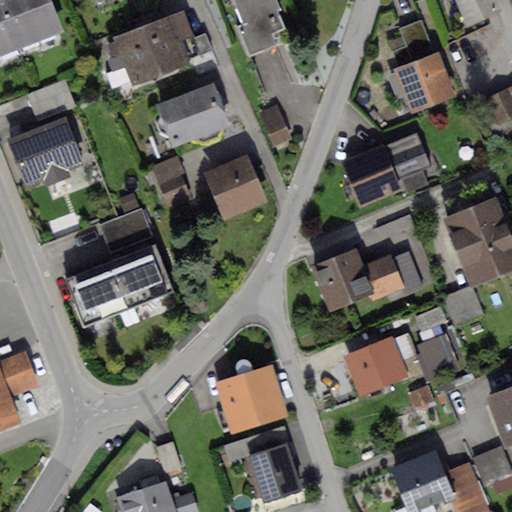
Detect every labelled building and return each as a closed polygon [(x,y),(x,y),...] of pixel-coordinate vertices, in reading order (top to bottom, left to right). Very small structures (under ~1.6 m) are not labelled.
[(50,0),(0,0),(0,57),(8,61),(39,48),(41,39),(63,30),(50,0)] [(265,0),(234,0),(245,29),(239,31),(249,60),(280,49),(276,36),(285,33),(273,0),(266,0),(265,0)] [(457,0),(468,25),(500,10),(495,0),(457,0)] [(183,12),(113,38),(132,86),(189,65),(188,60),(200,56),(193,38),(183,12)] [(399,28),(412,63),(434,55),(421,20),(399,28)] [(205,34),(193,38),(200,56),(211,52),(205,34)] [(412,63),(393,69),(408,111),(453,95),(438,53),(434,55),(412,63)] [(63,80),(27,94),(36,116),(72,102),(63,80)] [(213,83),(157,104),(161,117),(157,123),(159,131),(168,135),(172,147),(229,127),(213,83)] [(511,86),(484,101),(497,125),(511,117),(511,86)] [(277,106),(260,112),(273,144),(290,138),(277,106)] [(65,117),(8,140),(27,187),(42,181),(44,187),(70,177),(67,171),(84,164),(65,117)] [(416,131),(383,145),(397,178),(430,165),(416,131)] [(383,145),(341,162),(359,205),(401,188),(397,178),(383,145)] [(247,155),(204,173),(224,220),(266,203),(247,155)] [(152,166),(159,184),(183,175),(176,157),(152,166)] [(183,175),(159,184),(170,213),(194,204),(183,175)] [(487,182),(440,200),(446,216),(493,199),(487,182)] [(133,192),(119,198),(124,211),(139,206),(133,192)] [(446,216),(442,218),(467,285),(511,268),(511,249),(493,199),(446,216)] [(140,209),(99,225),(109,251),(150,235),(140,209)] [(156,246),(65,281),(82,327),(174,292),(156,246)] [(358,248),(314,265),(330,307),(369,292),(372,300),(405,287),(394,257),(392,252),(364,263),(358,248)] [(409,251),(394,257),(405,287),(408,294),(424,288),(409,251)] [(470,287),(446,296),(456,323),(480,314),(470,287)] [(440,307),(416,315),(423,333),(447,324),(440,307)] [(413,371),(423,367),(408,333),(398,337),(413,371)] [(446,335),(420,344),(433,383),(460,373),(446,335)] [(390,339),(342,356),(356,395),(404,379),(390,339)] [(25,350),(0,360),(0,370),(10,397),(39,386),(25,350)] [(0,370),(0,429),(20,422),(10,397),(0,370)] [(268,370),(216,385),(230,434),(283,419),(268,370)] [(511,385),(485,396),(505,447),(511,444),(511,385)] [(428,386),(409,393),(415,409),(434,401),(428,386)] [(229,463),(243,458),(287,446),(281,428),(223,445),(229,463)] [(172,442),(155,447),(165,475),(181,470),(172,442)] [(287,446),(243,458),(249,480),(247,482),(252,499),(265,495),(267,500),(300,491),(287,446)] [(501,446),(473,457),(483,483),(511,472),(501,446)] [(434,451),(390,469),(407,511),(423,511),(451,501),(455,511),(490,511),(470,463),(450,472),(443,455),(437,457),(434,451)] [(166,479),(116,496),(121,511),(198,511),(191,492),(172,499),(166,479)]
